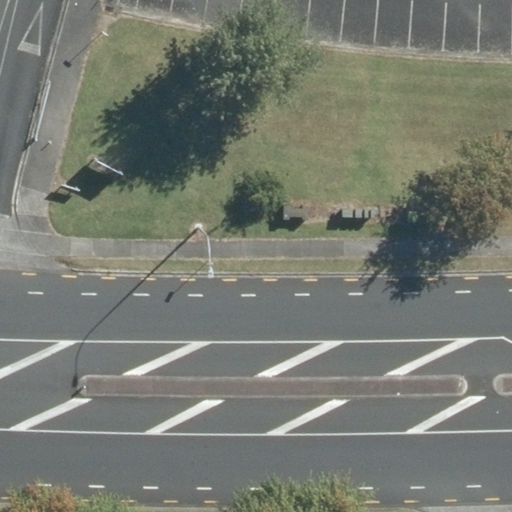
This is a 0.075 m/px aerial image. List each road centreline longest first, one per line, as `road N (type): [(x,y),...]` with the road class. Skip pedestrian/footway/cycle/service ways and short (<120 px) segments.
road 1 (secondary): [(511,441),(0,427)]
road 2 (secondary): [(0,298),(469,307)]
